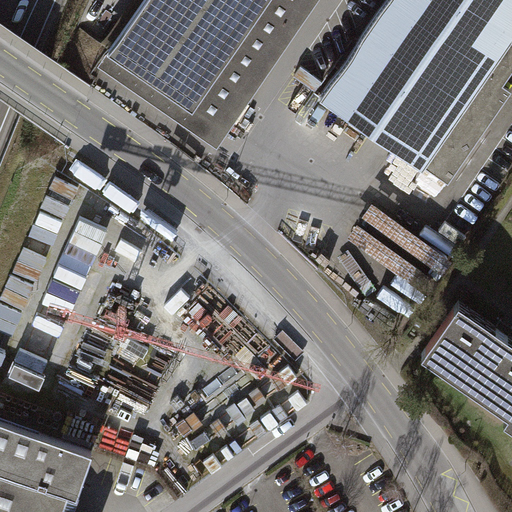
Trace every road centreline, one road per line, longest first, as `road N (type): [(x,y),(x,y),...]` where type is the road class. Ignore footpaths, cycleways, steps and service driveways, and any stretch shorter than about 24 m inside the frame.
road 1 (secondary): [(0,61),(218,218),(370,383)]
road 2 (residential): [(188,511),(370,383)]
road 3 (secondary): [(370,383),(454,511)]
